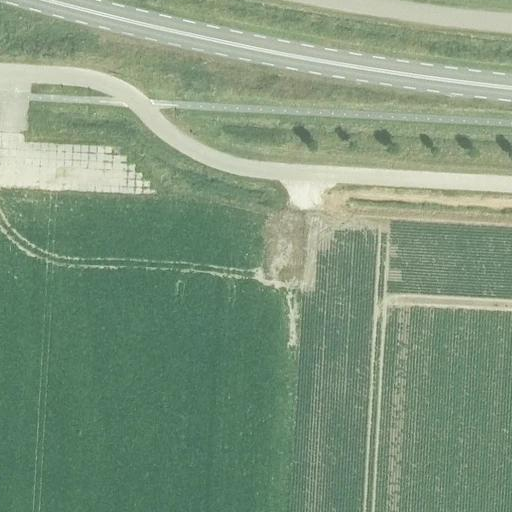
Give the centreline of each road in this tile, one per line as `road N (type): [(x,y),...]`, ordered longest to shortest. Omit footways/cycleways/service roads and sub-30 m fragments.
road 1 (unclassified): [(511,185),(235,167),(179,142),(124,89),(83,76),(0,72)]
road 2 (primary): [(511,86),(280,54),(46,0)]
road 3 (unclassified): [(511,22),(342,0)]
